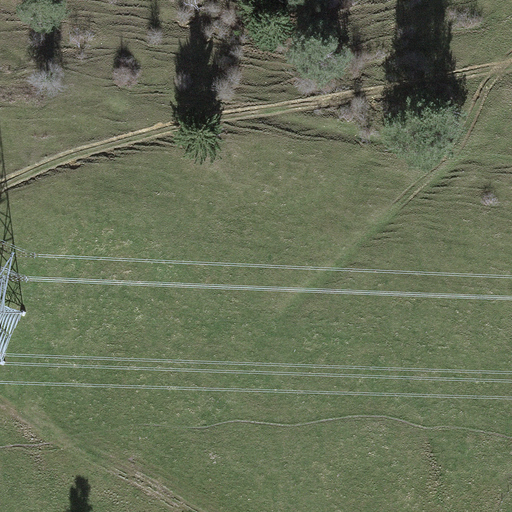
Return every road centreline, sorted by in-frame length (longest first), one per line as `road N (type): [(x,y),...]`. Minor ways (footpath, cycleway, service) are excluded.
road 1 (track): [(511,68),(63,158),(0,191)]
road 2 (track): [(0,411),(182,511)]
